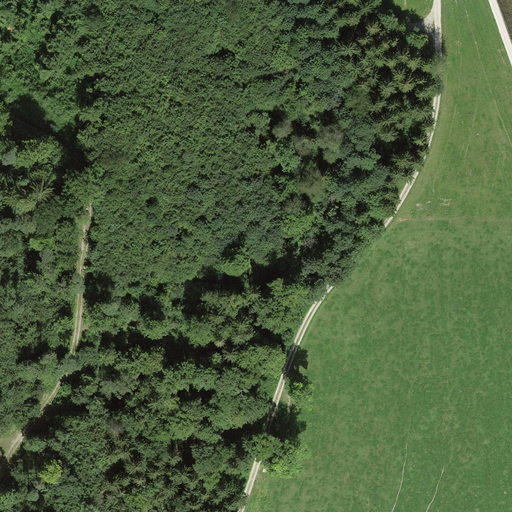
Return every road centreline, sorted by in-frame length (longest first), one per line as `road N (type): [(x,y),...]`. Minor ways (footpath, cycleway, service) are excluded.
road 1 (track): [(437,7),(439,105),(422,171),(315,307),(236,511)]
road 2 (track): [(0,116),(71,176),(85,261),(81,356),(12,453)]
